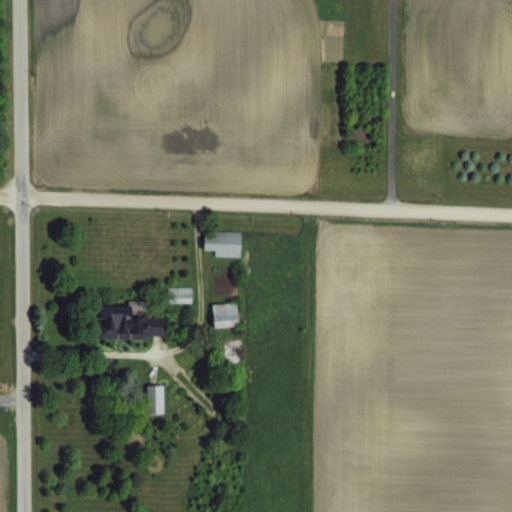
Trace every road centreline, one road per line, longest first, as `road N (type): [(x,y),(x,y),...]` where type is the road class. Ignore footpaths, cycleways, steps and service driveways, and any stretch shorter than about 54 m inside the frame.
road 1 (tertiary): [(0,193),(511,213)]
road 2 (tertiary): [(20,0),(24,511)]
